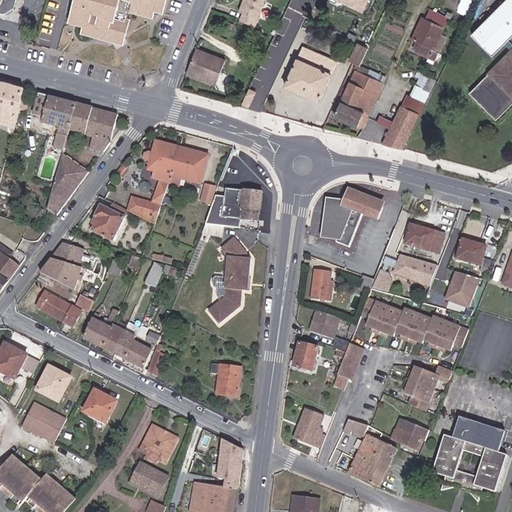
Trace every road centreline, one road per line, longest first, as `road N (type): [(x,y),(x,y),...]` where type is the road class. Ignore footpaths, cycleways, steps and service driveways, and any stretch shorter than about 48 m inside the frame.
road 1 (residential): [(0,315),(261,448)]
road 2 (secondary): [(261,448),(298,185)]
road 3 (residential): [(158,107),(0,315)]
road 4 (secondary): [(511,203),(393,171),(324,165)]
road 5 (residential): [(261,448),(421,511)]
road 6 (tertiary): [(158,107),(0,64)]
road 7 (unknown): [(334,477),(386,367),(427,369)]
road 8 (tertiary): [(284,155),(158,107)]
